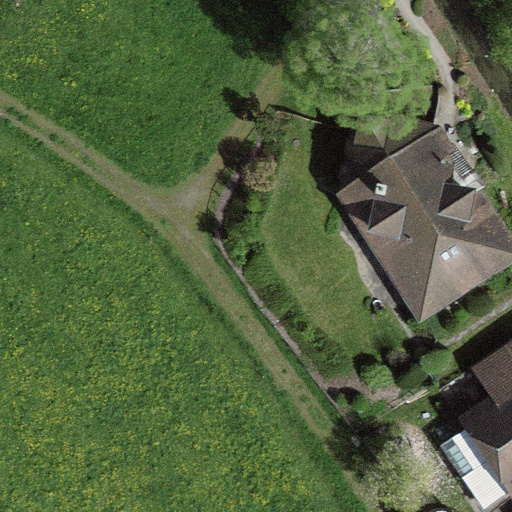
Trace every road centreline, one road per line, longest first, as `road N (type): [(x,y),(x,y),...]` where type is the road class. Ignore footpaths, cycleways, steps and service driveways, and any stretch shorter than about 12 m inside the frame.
road 1 (track): [(168,228),(371,511)]
road 2 (track): [(337,0),(168,228)]
road 3 (track): [(0,78),(168,228)]
